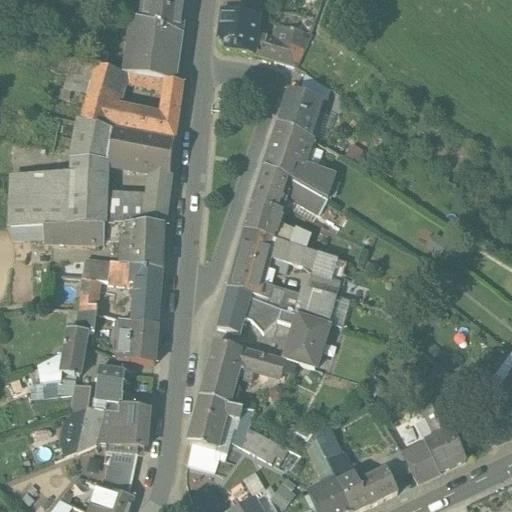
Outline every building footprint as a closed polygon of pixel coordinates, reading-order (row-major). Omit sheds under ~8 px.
[(142,0),(140,22),(181,36),(186,0),(142,0)] [(223,0),(221,15),(257,19),(259,0),(223,0)] [(323,0),(300,0),(298,18),(317,20),(323,0)] [(257,19),(221,15),(218,47),(221,53),(252,57),(271,62),(274,40),(255,38),(257,19)] [(298,18),(280,15),(275,35),(311,37),(317,20),(298,18)] [(140,22),(132,19),(128,46),(135,47),(133,63),(131,62),(129,77),(174,84),(176,70),(172,69),(173,59),(178,59),(181,36),(140,22)] [(311,37),(275,35),(274,40),(271,62),(296,71),(311,37)] [(99,69),(50,56),(45,75),(66,81),(64,92),(89,99),(99,69)] [(120,76),(99,69),(81,125),(112,135),(113,133),(120,109),(116,93),(117,87),(120,76)] [(129,77),(120,76),(117,87),(129,89),(133,88),(134,84),(151,88),(164,102),(163,117),(177,120),(181,85),(174,84),(129,77)] [(323,103),(289,92),(278,125),(298,134),(311,140),(323,103)] [(133,111),(120,109),(113,133),(130,137),(131,132),(133,111)] [(163,117),(133,111),(131,132),(174,141),(177,120),(163,117)] [(112,135),(81,125),(74,162),(73,179),(73,181),(106,181),(107,166),(123,169),(131,137),(130,137),(113,133),(112,135)] [(298,134),(278,125),(267,158),(294,167),(289,182),(291,184),(327,204),(335,180),(306,169),(302,167),(311,144),(314,147),(315,145),(298,134)] [(174,145),(131,137),(123,169),(152,174),(170,177),(174,145)] [(294,167),(267,158),(263,169),(289,182),(294,167)] [(289,182),(263,169),(252,203),(281,214),(286,201),(289,195),(287,194),(291,184),(289,182)] [(118,209),(106,208),(105,227),(115,228),(116,226),(164,228),(170,177),(152,174),(150,210),(117,213),(118,209)] [(73,179),(11,183),(11,231),(43,229),(71,228),(73,181),(73,179)] [(106,181),(73,181),(71,228),(105,228),(105,227),(106,208),(106,181)] [(327,204),(291,184),(287,194),(289,195),(286,201),(321,220),(327,204)] [(281,214),(252,203),(244,233),(290,248),(295,234),(280,227),(284,216),(281,214)] [(164,228),(116,226),(115,228),(105,227),(105,228),(104,244),(121,244),(121,253),(119,268),(131,270),(163,273),(164,228)] [(105,228),(71,228),(43,229),(45,249),(95,250),(104,246),(104,244),(105,228)] [(290,248),(244,233),(236,262),(267,271),(267,270),(279,273),(280,272),(283,264),(303,270),(303,268),(307,254),(290,248)] [(309,240),(295,234),(290,248),(304,253),(309,240)] [(346,267),(307,254),(303,268),(313,271),(311,278),(341,286),(344,287),(345,282),(342,281),(346,267)] [(267,271),(236,262),(228,291),(246,296),(268,301),(272,289),(263,286),(267,271)] [(112,266),(90,263),(88,283),(101,284),(109,285),(112,268),(112,266)] [(119,268),(112,268),(109,285),(109,287),(130,290),(130,285),(131,270),(119,268)] [(163,273),(131,270),(130,285),(136,286),(132,325),(158,327),(163,273)] [(341,286),(311,278),(308,292),(337,300),(341,286)] [(83,282),(74,281),(71,308),(80,309),(83,282)] [(88,283),(83,282),(80,309),(80,313),(97,316),(100,290),(101,284),(88,283)] [(285,293),(272,289),(268,301),(268,302),(280,306),(285,293)] [(295,296),(285,293),(280,306),(278,312),(280,313),(295,317),(301,298),(295,296)] [(251,301),(227,295),(217,331),(239,336),(242,327),(244,321),(251,301)] [(278,312),(251,301),(244,321),(251,324),(263,337),(277,324),(280,313),(278,312)] [(97,316),(80,313),(78,329),(78,333),(88,335),(96,335),(97,316)] [(295,317),(280,313),(277,324),(294,330),(284,364),(285,364),(314,373),(328,328),(295,317)] [(158,327),(132,325),(121,322),(118,362),(155,366),(158,327)] [(64,361),(39,372),(43,386),(61,385),(62,385),(63,376),(77,378),(80,379),(88,335),(78,333),(69,333),(64,361)] [(248,354),(215,345),(200,400),(228,407),(237,371),(243,373),(248,354)] [(284,364),(248,354),(243,373),(281,382),(285,364),(284,364)] [(125,374),(100,371),(97,400),(109,402),(108,415),(121,417),(122,409),(122,408),(125,374)] [(39,372),(31,375),(35,389),(43,386),(39,372)] [(77,378),(63,376),(62,385),(61,385),(60,399),(75,397),(76,388),(77,389),(77,378)] [(511,380),(501,394),(511,402),(511,380)] [(498,398),(481,386),(474,396),(491,409),(498,398)] [(75,397),(72,416),(88,412),(92,390),(77,389),(76,388),(75,397)] [(382,399),(370,406),(385,431),(398,425),(382,399)] [(228,407),(200,400),(188,446),(217,453),(225,420),(239,423),(242,412),(227,409),(228,407)] [(438,406),(424,413),(427,420),(437,416),(438,418),(443,416),(438,406)] [(152,411),(122,408),(122,409),(121,417),(118,431),(102,429),(97,446),(107,447),(106,454),(113,455),(113,452),(138,455),(139,450),(145,450),(146,435),(148,435),(152,411)] [(107,414),(96,412),(93,427),(92,427),(102,429),(107,414)] [(247,413),(242,412),(239,423),(237,432),(233,431),(230,444),(254,460),(264,441),(258,438),(249,435),(255,414),(247,413)] [(108,415),(107,414),(102,429),(118,431),(121,417),(108,415)] [(443,416),(438,418),(437,416),(427,420),(436,439),(425,444),(440,475),(466,463),(443,416)] [(385,431),(395,447),(410,471),(418,485),(427,481),(406,444),(421,437),(412,418),(398,425),(385,431)] [(93,427),(86,426),(80,456),(96,449),(97,446),(102,429),(92,427),(93,427)] [(340,458),(326,430),(316,443),(322,455),(326,464),(340,458)] [(425,444),(421,437),(406,444),(427,481),(440,475),(425,444)] [(387,472),(391,481),(410,471),(395,447),(379,454),(387,472)] [(138,455),(113,452),(113,455),(104,490),(112,493),(129,498),(138,455)] [(219,459),(199,453),(193,470),(215,476),(219,463),(220,459),(219,459)] [(326,464),(322,455),(312,459),(321,477),(331,473),(326,464)] [(340,458),(326,464),(331,473),(336,485),(337,485),(350,479),(340,458)] [(350,479),(337,485),(349,511),(362,511),(398,495),(391,481),(387,472),(359,486),(355,477),(350,479)] [(331,473),(321,477),(324,485),(326,484),(328,488),(336,485),(331,473)] [(255,476),(243,483),(255,502),(256,504),(267,498),(255,476)] [(84,487),(77,483),(69,494),(82,501),(88,489),(84,487)] [(328,488),(309,498),(316,511),(349,511),(337,485),(336,485),(328,488)] [(284,486),(273,498),(284,509),(296,498),(284,486)] [(471,511),(507,511),(511,510),(511,486),(468,504),(471,511)] [(104,490),(97,487),(90,511),(128,511),(133,499),(129,498),(112,493),(104,490)] [(53,511),(70,511),(74,507),(61,499),(53,511)] [(255,502),(238,511),(260,511),(256,504),(255,502)]
